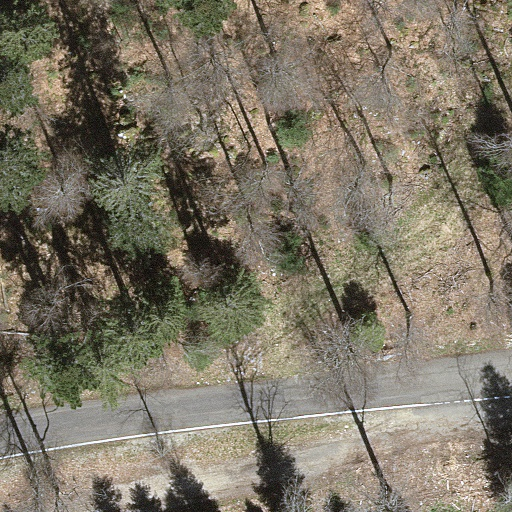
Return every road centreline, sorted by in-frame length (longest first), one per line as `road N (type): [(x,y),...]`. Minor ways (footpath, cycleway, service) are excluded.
road 1 (tertiary): [(511,373),(136,413),(0,436)]
road 2 (track): [(151,511),(438,422),(511,385)]
